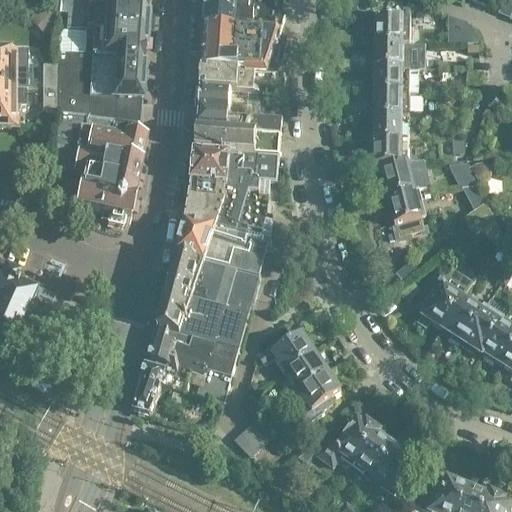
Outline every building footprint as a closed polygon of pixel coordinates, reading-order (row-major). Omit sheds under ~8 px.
[(55,0),(55,2),(66,3),(66,5),(144,10),(145,5),(147,3),(148,3),(148,0),(55,0)] [(203,73),(203,74),(204,74),(267,77),(284,19),(282,19),(283,1),(279,0),(275,0),(248,0),(247,18),(253,18),(251,36),(206,33),(203,69),(204,69),(204,73),(203,73)] [(207,0),(206,33),(251,36),(253,18),(247,18),(248,0),(207,0)] [(376,0),(375,23),(374,23),(374,48),(408,49),(408,30),(410,7),(387,0),(376,0)] [(464,0),(464,1),(487,10),(491,0),(464,0)] [(64,5),(63,15),(67,15),(66,31),(93,33),(136,35),(136,31),(146,29),(148,15),(146,15),(144,13),(144,10),(66,5),(64,5)] [(467,26),(462,24),(462,47),(478,47),(467,26)] [(91,58),(91,59),(140,62),(140,55),(143,54),(145,54),(146,40),(136,37),(136,35),(93,33),(92,55),(91,58)] [(427,48),(414,46),(410,67),(424,69),(427,48)] [(374,48),(374,74),(408,74),(408,49),(374,48)] [(15,54),(0,53),(0,92),(15,92),(23,92),(24,92),(24,53),(15,54)] [(55,69),(54,69),(56,90),(141,103),(142,88),(138,86),(138,81),(143,79),(144,66),(143,66),(140,64),(140,62),(91,59),(91,58),(55,56),(55,69)] [(44,68),(43,93),(55,93),(55,90),(56,90),(54,69),(44,68)] [(204,74),(203,92),(259,99),(284,101),(285,78),(267,77),(204,74)] [(374,74),(374,98),(408,98),(418,98),(418,74),(408,74),(374,74)] [(464,88),(483,89),(483,75),(465,74),(464,88)] [(489,109),(500,113),(506,92),(495,89),(490,103),(489,109)] [(58,117),(114,125),(114,124),(140,128),(141,103),(56,90),(55,90),(55,93),(54,113),(59,113),(58,117)] [(15,92),(0,92),(0,131),(16,131),(16,117),(15,117),(15,110),(23,109),(23,92),(15,92)] [(202,92),(200,114),(252,120),(282,122),(283,107),(262,105),(260,118),(252,118),(259,99),(203,92),(202,92)] [(55,93),(43,93),(43,113),(54,113),(55,93)] [(374,122),(408,122),(408,98),(374,98),(374,122)] [(198,135),(281,141),(282,122),(252,120),(200,114),(200,117),(206,118),(205,129),(199,128),(198,135)] [(114,125),(58,117),(53,150),(55,150),(51,168),(87,176),(84,190),(82,189),(78,209),(110,216),(108,224),(124,227),(125,220),(130,221),(135,201),(134,201),(141,167),(140,167),(146,138),(126,134),(125,136),(120,135),(119,137),(112,135),(114,125)] [(408,122),(374,122),(374,146),(408,147),(408,122)] [(281,141),(198,135),(196,156),(279,162),(281,141)] [(453,142),(454,156),(465,155),(465,142),(453,142)] [(408,168),(408,147),(374,146),(374,171),(379,171),(404,171),(407,168),(408,168)] [(193,186),(226,190),(226,189),(242,190),(243,183),(260,184),(278,186),(279,172),(278,172),(278,168),(279,168),(279,162),(196,156),(193,186)] [(404,171),(379,171),(388,203),(420,194),(425,193),(431,193),(425,167),(408,168),(407,168),(404,171)] [(467,168),(449,171),(460,192),(478,190),(467,168)] [(193,186),(187,228),(214,232),(262,241),(263,234),(261,231),(240,225),(249,195),(259,195),(260,184),(243,183),(242,190),(226,189),(226,190),(193,186)] [(479,191),(464,192),(475,212),(487,206),(479,191)] [(420,194),(388,203),(394,230),(397,229),(400,241),(426,235),(422,222),(427,221),(420,194)] [(465,221),(474,238),(495,225),(487,208),(465,221)] [(203,266),(260,281),(271,243),(262,241),(214,232),(187,228),(186,230),(188,231),(185,251),(187,252),(186,259),(179,257),(178,259),(178,258),(178,259),(203,266)] [(192,302),(249,318),(249,317),(250,317),(260,281),(203,266),(178,259),(168,296),(192,302)] [(496,285),(505,291),(511,281),(511,280),(511,265),(509,264),(496,285)] [(0,367),(6,353),(9,355),(24,322),(34,298),(25,294),(17,290),(18,289),(16,288),(18,283),(7,278),(10,271),(0,266),(0,367)] [(435,297),(416,326),(426,332),(430,326),(443,334),(465,301),(473,288),(452,274),(448,281),(438,275),(427,292),(435,297)] [(180,338),(216,348),(239,354),(249,318),(192,302),(168,296),(160,325),(159,330),(158,333),(180,338)] [(450,341),(461,349),(484,314),(465,301),(443,334),(451,339),(450,341)] [(474,354),(482,359),(505,324),(510,316),(491,304),(484,314),(461,349),(473,356),(474,354)] [(505,324),(482,359),(494,368),(495,366),(502,370),(511,354),(511,315),(510,316),(505,324)] [(143,386),(162,390),(174,394),(188,398),(224,408),(232,380),(239,354),(216,348),(180,338),(158,333),(143,386)] [(276,362),(285,377),(314,358),(301,338),(291,345),(288,340),(257,361),(263,369),(276,362)] [(511,354),(502,370),(511,377),(511,381),(510,384),(511,385),(511,354)] [(314,358),(285,377),(292,387),(278,397),(284,406),(298,396),(327,377),(314,358)] [(327,377),(298,396),(309,412),(297,420),(302,428),(333,407),(330,402),(340,395),(327,377)] [(162,390),(143,386),(136,412),(138,416),(151,420),(162,390)] [(188,398),(174,394),(171,404),(185,408),(188,398)] [(249,433),(264,449),(272,442),(257,426),(249,433)] [(378,437),(378,436),(365,427),(363,430),(357,426),(349,436),(347,435),(340,445),(342,446),(339,450),(329,443),(316,460),(332,472),(338,463),(341,465),(343,462),(354,470),(378,437)] [(241,440),(257,455),(264,449),(249,433),(241,440)] [(362,480),(370,486),(394,453),(386,447),(388,445),(378,437),(354,470),(364,477),(362,480)] [(257,455),(241,440),(235,446),(249,462),(257,455)] [(394,453),(370,486),(379,493),(382,489),(395,499),(407,482),(404,479),(413,467),(394,453)] [(460,511),(468,493),(460,489),(461,486),(451,482),(449,485),(447,484),(441,498),(427,492),(418,511),(460,511)] [(468,493),(460,511),(485,511),(492,497),(491,498),(481,494),(478,496),(468,493)] [(492,497),(485,511),(511,511),(506,508),(507,504),(492,497)]
